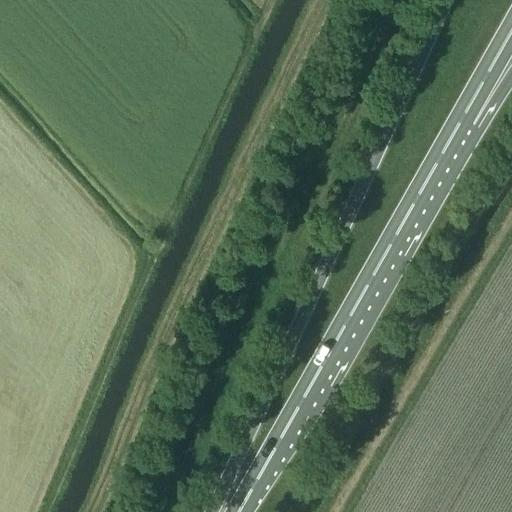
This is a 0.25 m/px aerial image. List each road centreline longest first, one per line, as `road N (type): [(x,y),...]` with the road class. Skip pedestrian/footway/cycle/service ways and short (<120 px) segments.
road 1 (trunk): [(437,0),(215,511)]
road 2 (trunk): [(243,511),(467,116)]
road 3 (track): [(511,205),(335,511)]
